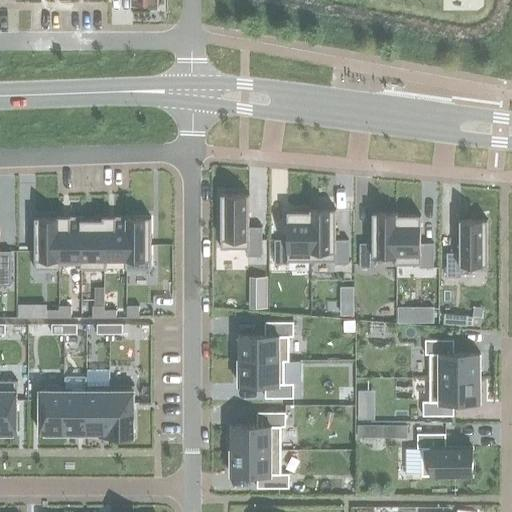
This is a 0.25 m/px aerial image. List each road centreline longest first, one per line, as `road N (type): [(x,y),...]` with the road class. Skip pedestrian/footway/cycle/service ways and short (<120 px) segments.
road 1 (residential): [(189,487),(190,152)]
road 2 (tertiary): [(191,104),(511,143)]
road 3 (tertiary): [(511,122),(191,85)]
road 4 (residential): [(191,36),(0,40)]
road 5 (residential): [(0,157),(190,152)]
road 6 (residential): [(0,487),(189,487)]
